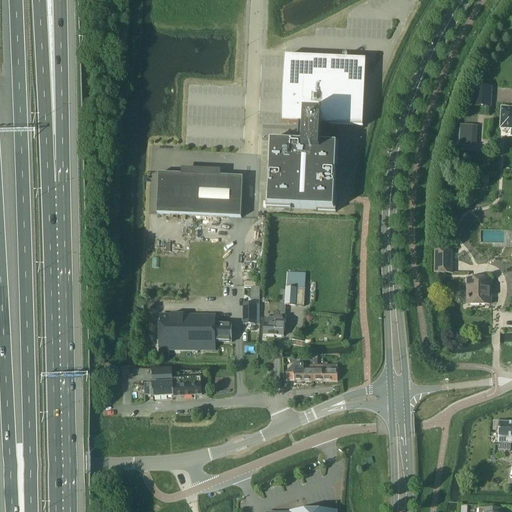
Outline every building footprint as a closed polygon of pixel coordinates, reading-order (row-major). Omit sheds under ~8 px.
[(282,144),(282,142),(269,141),(268,167),(270,167),(268,197),(267,197),(266,210),(292,211),(292,209),(317,210),(316,212),(336,213),(336,194),(335,194),(336,170),(338,170),(339,145),(326,144),(326,146),(321,145),(322,126),(363,128),(366,61),(285,58),(282,124),(298,125),(297,144),(282,144)] [(474,107),(490,108),(491,88),(475,87),(474,107)] [(511,109),(502,108),(501,129),(511,129),(511,109)] [(461,126),(459,146),(471,147),(473,127),(461,126)] [(199,217),(201,172),(183,171),(183,175),(159,174),(157,215),(199,217)] [(201,172),(199,217),(241,219),(243,178),(219,177),(219,173),(201,172)] [(452,274),(452,252),(435,252),(435,274),(452,274)] [(304,307),(306,278),(287,276),(286,291),(280,291),(279,313),(277,313),(278,307),(271,307),(271,312),(273,313),(273,319),(265,318),(264,336),(283,337),(284,332),(286,332),(286,326),(284,326),(285,306),(304,307)] [(491,299),(491,293),(489,293),(489,279),(468,279),(468,298),(468,300),(468,305),(489,305),(489,299),(491,299)] [(243,325),(255,325),(255,305),(254,305),(245,304),(244,304),(243,325)] [(215,325),(214,317),(159,316),(159,350),(215,351),(215,342),(223,343),(223,325),(215,325)] [(232,343),(232,327),(232,326),(223,325),(223,343),(232,343)] [(286,382),(313,382),(313,356),(313,366),(294,366),(294,371),(287,371),(287,374),(286,374),(286,382)] [(323,382),(323,366),(317,366),(317,356),(313,356),(313,382),(323,382)] [(323,366),(323,382),(337,382),(337,366),(323,366)] [(174,398),(172,377),(172,376),(152,378),(152,385),(161,384),(161,386),(152,387),(153,398),(173,397),(173,398),(174,398)] [(202,396),(201,378),(173,380),(172,377),(174,398),(202,396)] [(499,423),(494,423),(493,431),(499,431),(498,450),(510,451),(511,444),(511,443),(511,423),(499,423)]
